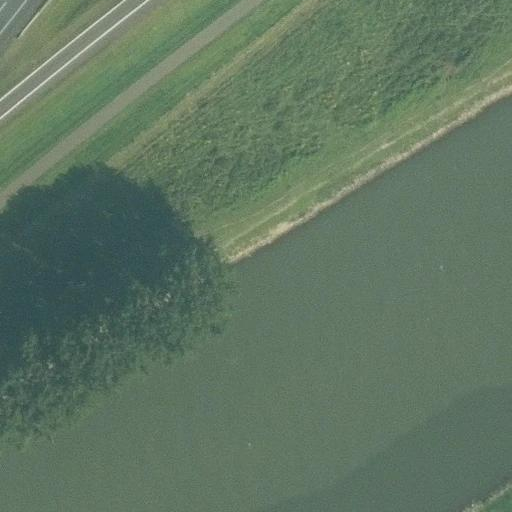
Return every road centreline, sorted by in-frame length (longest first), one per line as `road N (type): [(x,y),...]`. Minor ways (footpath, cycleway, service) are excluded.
road 1 (unclassified): [(0,198),(249,0)]
road 2 (motorway): [(0,110),(137,0)]
